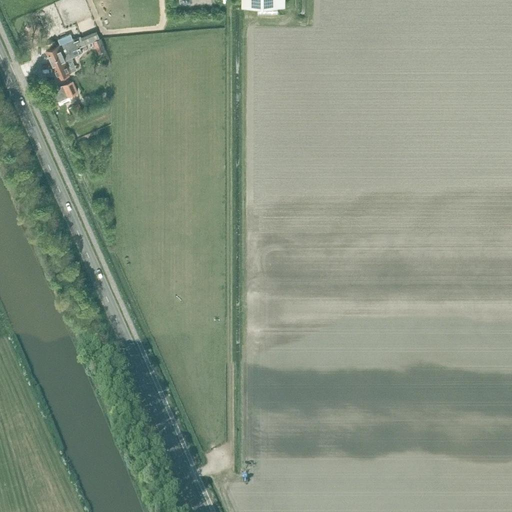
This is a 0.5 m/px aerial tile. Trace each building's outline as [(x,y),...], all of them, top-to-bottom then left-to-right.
[(97,33),(82,39),(84,45),(94,41),(100,39),(97,33)] [(78,48),(84,45),(82,39),(80,36),(74,39),(74,40),(61,45),(60,44),(57,45),(56,40),(46,45),(48,49),(47,50),(51,60),(78,48)] [(100,39),(94,41),(96,48),(104,45),(101,38),(100,39)] [(78,48),(51,60),(58,77),(61,76),(62,78),(70,75),(69,73),(71,72),(66,60),(80,54),(78,48)] [(74,80),(63,84),(68,96),(79,92),(74,80)] [(78,93),(69,97),(71,101),(80,98),(78,93)] [(79,103),(74,106),(77,113),(82,111),(79,103)]
